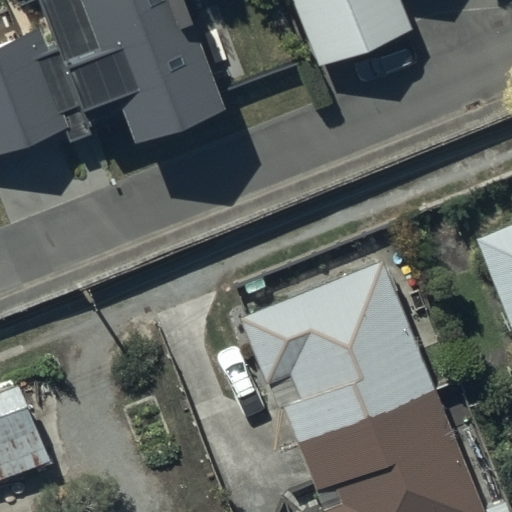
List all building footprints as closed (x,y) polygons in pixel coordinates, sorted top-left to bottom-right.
[(217,91),(182,0),(39,0),(44,13),(0,29),(0,140),(59,118),(64,133),(88,123),(85,116),(120,103),(128,125),(217,91)] [(290,0),(312,57),(409,20),(401,0),(290,0)] [(511,217),(475,231),(511,328),(511,217)] [(485,511),(379,250),(236,309),(263,376),(267,375),(319,503),(312,506),(314,511),(485,511)] [(0,474),(46,454),(11,375),(0,380),(0,474)]
